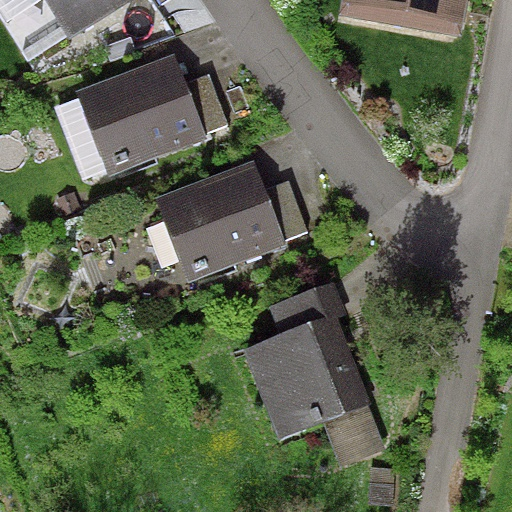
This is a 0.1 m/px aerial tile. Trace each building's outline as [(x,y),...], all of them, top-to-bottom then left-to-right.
[(0,0),(0,19),(31,67),(135,0),(0,0)] [(334,0),(333,10),(466,32),(470,0),(334,0)] [(167,66),(77,99),(108,183),(205,147),(202,138),(229,128),(211,80),(177,93),(167,66)] [(247,170),(157,203),(188,288),(285,252),(282,243),(309,233),(291,185),(257,197),(247,170)] [(279,342),(240,358),(276,445),(369,407),(334,322),(346,317),(333,285),(267,312),(279,342)] [(393,470),(370,470),(369,506),(392,506),(393,470)]
